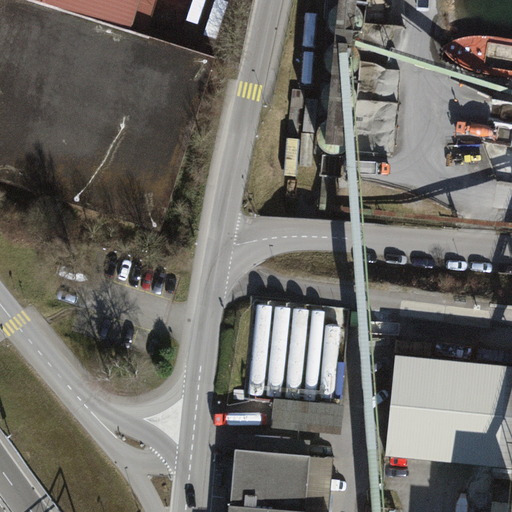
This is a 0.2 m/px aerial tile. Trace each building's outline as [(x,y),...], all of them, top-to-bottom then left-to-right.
[(142,45),(0,0),(0,190),(156,243),(208,71),(142,45)] [(0,0),(142,45),(155,0),(0,0)] [(364,0),(331,0),(317,140),(319,148),(323,152),(322,155),(321,178),(341,179),(343,157),(346,155),(349,150),(351,144),(364,0)] [(511,359),(395,348),(384,454),(511,466),(511,359)] [(329,511),(333,467),(235,458),(230,511),(329,511)]
